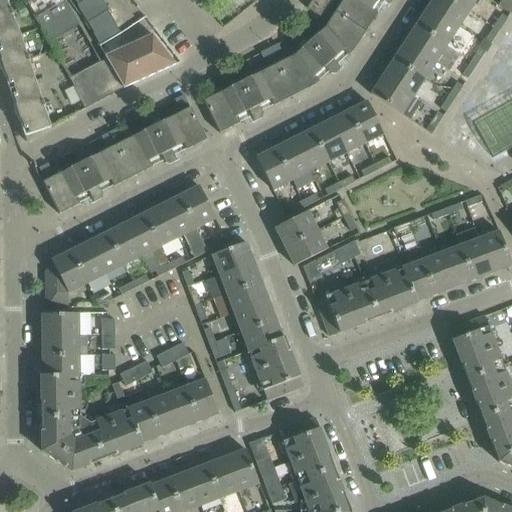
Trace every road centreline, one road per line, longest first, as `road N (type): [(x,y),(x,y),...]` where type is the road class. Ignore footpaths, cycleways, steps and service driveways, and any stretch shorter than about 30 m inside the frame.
road 1 (residential): [(61,492),(327,398)]
road 2 (residential): [(408,0),(354,83),(219,152)]
road 3 (residential): [(219,152),(13,254)]
road 4 (residential): [(313,360),(219,152)]
road 5 (residential): [(313,360),(511,288)]
road 6 (residential): [(16,460),(13,254)]
road 7 (residential): [(12,158),(179,74)]
road 8 (residential): [(511,488),(481,475),(382,511)]
road 9 (residential): [(179,74),(290,0)]
road 10 (residential): [(327,398),(374,511)]
